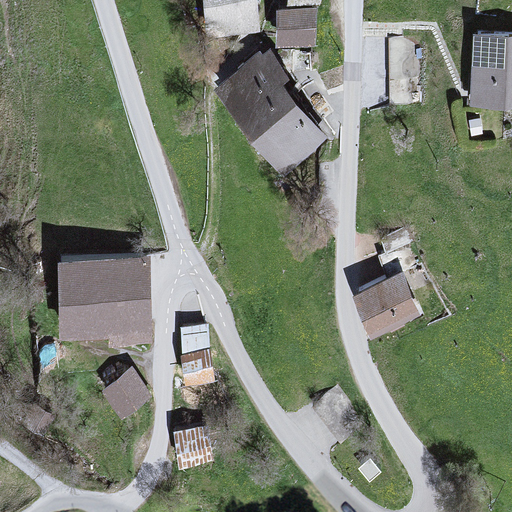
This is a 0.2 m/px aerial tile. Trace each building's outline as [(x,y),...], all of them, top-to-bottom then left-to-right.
[(260,0),(209,0),(210,12),(261,8),(260,0)] [(322,10),(282,10),(283,41),(322,41),(322,10)] [(511,37),(478,36),(477,104),(511,104),(511,37)] [(224,85),(260,127),(257,129),(287,167),(329,135),(300,99),(308,92),(269,47),(224,85)] [(406,234),(381,242),(393,276),(418,267),(406,234)] [(156,256),(63,259),(65,338),(158,336),(156,256)] [(361,294),(378,337),(425,318),(408,275),(361,294)] [(210,325),(183,327),(185,349),(212,347),(210,325)] [(214,354),(188,358),(192,384),(218,380),(214,354)] [(139,368),(111,388),(129,412),(157,392),(139,368)] [(209,424),(175,430),(182,466),(215,460),(209,424)]
